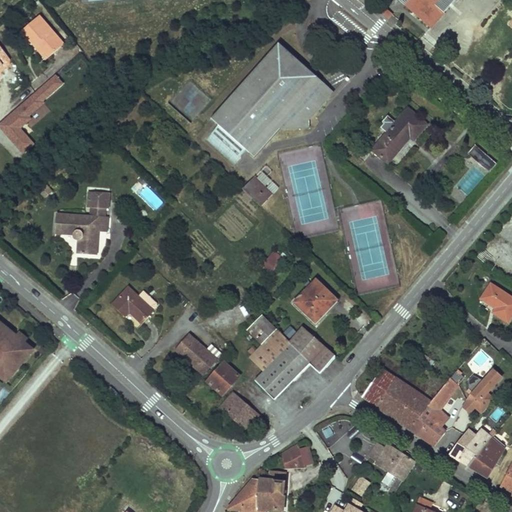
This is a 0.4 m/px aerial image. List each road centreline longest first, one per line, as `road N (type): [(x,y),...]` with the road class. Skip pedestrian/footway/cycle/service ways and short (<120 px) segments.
road 1 (residential): [(0,260),(227,463)]
road 2 (residential): [(511,136),(347,0)]
road 3 (residential): [(511,497),(335,388)]
road 4 (residential): [(427,277),(335,388)]
road 5 (residential): [(335,388),(295,427),(227,463)]
road 6 (residential): [(511,181),(427,277)]
